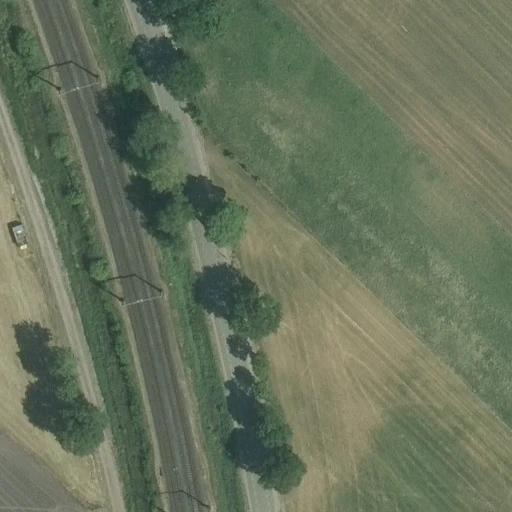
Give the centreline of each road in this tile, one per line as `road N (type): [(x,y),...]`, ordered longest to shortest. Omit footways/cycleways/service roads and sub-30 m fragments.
road 1 (tertiary): [(262,511),(213,266),(137,0)]
road 2 (track): [(114,511),(73,337),(0,115)]
